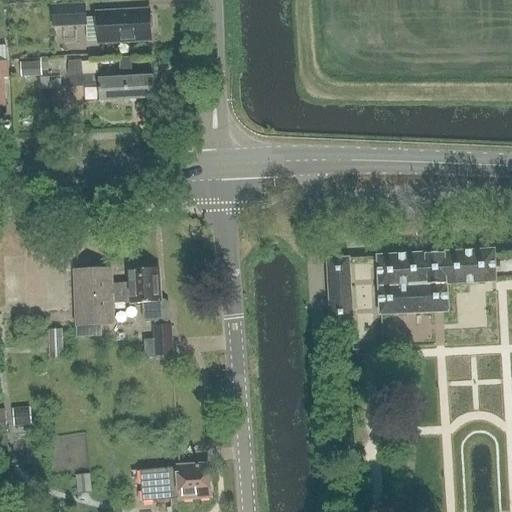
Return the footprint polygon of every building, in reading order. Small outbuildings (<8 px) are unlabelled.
[(54,27),(86,25),(85,5),(53,7),(54,27)] [(97,13),(97,18),(99,43),(150,40),(150,30),(153,28),(152,16),(149,14),(149,10),(97,13)] [(81,62),(69,62),(70,87),(99,86),(100,102),(155,98),(153,76),(132,78),(130,58),(119,59),(120,78),(97,80),(96,62),(81,63),(81,62)] [(19,62),(20,76),(41,74),(40,60),(19,62)] [(431,253),(377,256),(377,257),(380,316),(448,313),(447,285),(494,283),(493,256),(493,250),(445,253),(441,253),(431,253)] [(349,258),(328,260),(326,260),(330,326),(353,324),(349,258)] [(130,284),(112,285),(112,304),(131,303),(131,305),(143,304),(144,322),(155,321),(156,327),(153,327),(154,341),(145,342),(146,356),(172,355),(170,326),(167,326),(167,320),(170,320),(169,305),(164,301),(160,301),(158,269),(129,270),(130,284)] [(113,324),(112,304),(112,285),(111,271),(74,272),(76,338),(101,337),(101,324),(113,324)] [(62,330),(48,330),(49,358),(63,358),(62,330)] [(30,408),(12,410),(14,427),(31,426),(30,408)] [(5,410),(0,410),(0,446),(8,446),(5,410)] [(209,485),(207,465),(177,468),(167,469),(167,470),(140,472),(142,502),(179,499),(179,500),(210,498),(209,495),(212,493),(212,487),(209,485)] [(89,475),(75,476),(77,495),(91,493),(89,475)]
